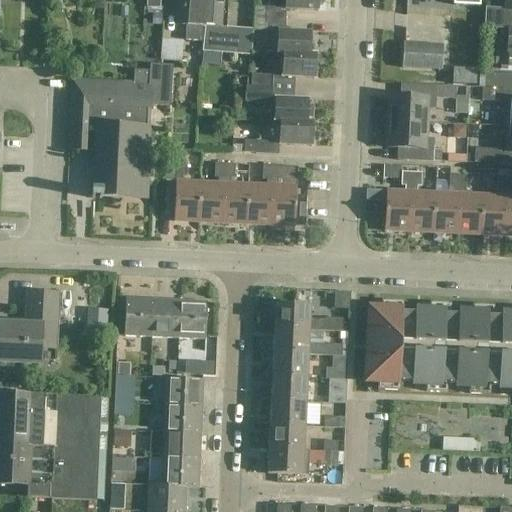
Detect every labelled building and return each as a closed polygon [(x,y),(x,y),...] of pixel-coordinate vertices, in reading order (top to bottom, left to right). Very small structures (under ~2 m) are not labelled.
[(182,0),(181,26),(185,26),(185,41),(201,42),(202,32),(204,0),(182,0)] [(204,0),(202,32),(203,32),(201,53),(251,56),(252,30),(226,29),(228,2),(223,2),(222,0),(204,0)] [(284,0),(285,10),(318,12),(318,7),(323,5),(322,0),(284,0)] [(12,32),(24,32),(25,4),(13,4),(12,32)] [(265,20),(266,8),(254,7),(254,19),(265,20)] [(112,9),(112,29),(133,28),(133,8),(112,9)] [(264,32),(265,20),(253,20),(253,32),(264,32)] [(310,56),(311,33),(278,31),(276,55),(282,55),(310,56)] [(181,62),(182,41),(161,40),(159,61),(181,62)] [(441,72),(443,48),(403,45),(401,69),(441,72)] [(316,56),(310,56),(282,55),(281,78),(315,79),(316,56)] [(170,108),(172,67),(149,66),(148,72),(133,71),(132,84),(71,81),(68,151),(84,152),(92,152),(90,199),(101,200),(101,198),(146,200),(149,128),(146,128),(147,110),(150,110),(150,107),(170,108)] [(511,89),(511,75),(484,74),(484,88),(511,89)] [(252,75),(251,87),(272,88),(272,76),(252,75)] [(390,97),(389,123),(425,124),(426,110),(435,110),(435,99),(455,100),(455,87),(411,86),(410,98),(390,97)] [(274,123),(279,123),(279,122),(307,124),(307,123),(307,120),(313,120),(313,107),(308,107),(308,101),(275,99),(271,99),(272,88),(251,87),(251,88),(247,88),(246,104),(274,105),(274,123)] [(509,113),(509,128),(511,127),(511,89),(481,88),(481,101),(501,102),(500,113),(509,113)] [(471,120),(470,138),(486,138),(487,121),(471,120)] [(313,123),(307,123),(307,124),(279,122),(279,123),(278,146),(312,147),(313,123)] [(425,139),(425,124),(389,123),(388,149),(408,150),(407,162),(432,163),(433,139),(425,139)] [(435,152),(468,153),(469,126),(436,125),(435,152)] [(511,127),(509,128),(508,142),(499,142),(498,165),(511,165),(511,127)] [(243,154),(255,155),(256,142),(244,142),(243,154)] [(198,223),(200,183),(182,182),(182,177),(186,178),(186,163),(176,163),(173,222),(198,223)] [(200,183),(198,223),(221,225),(225,165),(214,165),(213,179),(217,179),(217,184),(200,183)] [(225,165),(221,225),(246,226),(247,185),(230,185),(230,180),(234,180),(235,166),(225,165)] [(247,185),(246,226),(270,227),(272,167),(262,167),(261,181),(265,181),(265,186),(247,185)] [(272,167),(270,227),(294,228),(296,188),(293,188),(293,182),(296,182),(297,168),(272,167)] [(408,233),(411,173),(400,173),(400,187),(404,187),(404,193),(386,192),(384,232),(408,233)] [(411,173),(408,233),(432,234),(434,194),(417,193),(417,188),(420,188),(421,174),(411,173)] [(434,194),(432,234),(456,235),(459,176),(449,175),(448,189),(452,189),(452,195),(434,194)] [(459,176),(456,235),(480,236),(482,196),(465,195),(465,190),(468,190),(469,176),(459,176)] [(482,196),(480,236),(504,237),(507,178),(497,177),(496,192),(500,192),(500,197),(482,196)] [(55,351),(57,295),(27,293),(25,325),(0,324),(0,364),(40,366),(40,346),(53,346),(53,350),(55,351)] [(332,298),(332,311),(348,311),(348,298),(332,298)] [(151,339),(153,300),(126,299),(124,338),(151,339)] [(180,301),(153,300),(151,339),(178,340),(180,301)] [(180,301),(178,340),(205,341),(207,302),(180,301)] [(511,317),(493,317),(493,307),(472,306),(472,316),(450,315),(450,305),(429,305),(429,314),(402,313),(402,303),(381,302),(381,312),(371,312),(368,381),(378,381),(377,391),(398,392),(399,382),(426,383),(425,393),(446,394),(447,384),(469,385),(468,395),(489,396),(490,386),(511,387),(511,397),(511,396),(511,317)] [(273,330),(309,332),(310,307),(275,306),(273,330)] [(103,338),(104,313),(89,313),(88,337),(103,338)] [(329,323),(328,333),(343,334),(343,323),(329,323)] [(308,346),(309,332),(273,330),(272,354),(308,356),(341,357),(342,347),(308,346)] [(307,380),(308,356),(272,354),(271,378),(307,380)] [(340,382),(341,371),(326,371),(326,381),(340,382)] [(306,404),(307,380),(271,378),(270,402),(306,404)] [(163,407),(202,408),(203,381),(164,379),(163,407)] [(54,450),(70,451),(67,501),(104,503),(106,452),(108,399),(0,394),(0,446),(54,449),(54,450)] [(325,394),(325,405),(339,405),(340,395),(325,394)] [(305,428),(306,404),(270,402),(269,426),(305,428)] [(330,416),(349,417),(350,408),(331,406),(330,416)] [(201,435),(202,408),(163,407),(162,433),(201,435)] [(324,419),(324,429),(338,429),(339,419),(324,419)] [(304,452),(305,428),(269,426),(268,450),(304,452)] [(117,451),(157,452),(157,434),(118,433),(117,451)] [(201,435),(162,433),(161,460),(200,461),(201,435)] [(322,453),(337,453),(338,443),(323,442),(322,453)] [(16,499),(67,501),(70,451),(54,450),(54,449),(0,446),(0,487),(17,488),(16,499)] [(304,452),(268,450),(267,475),(303,476),(304,452)] [(337,453),(322,453),(322,468),(336,469),(337,453)] [(199,489),(200,461),(161,460),(160,487),(187,488),(187,489),(199,489)] [(185,511),(187,489),(187,488),(160,487),(147,486),(146,511),(185,511)]
